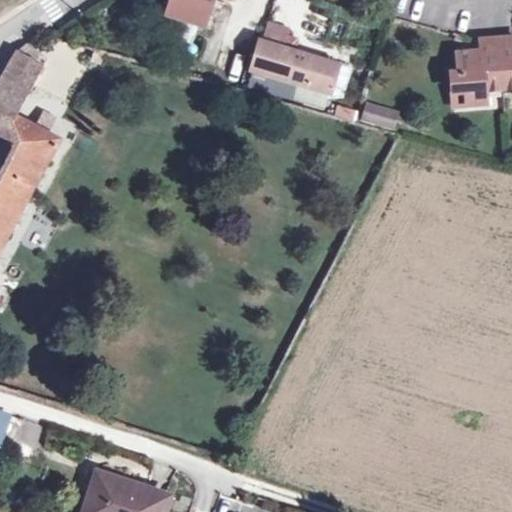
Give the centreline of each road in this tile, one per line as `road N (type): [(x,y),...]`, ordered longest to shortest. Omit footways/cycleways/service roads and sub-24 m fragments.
road 1 (residential): [(0,400),(211,474)]
road 2 (unknown): [(199,511),(211,474),(359,511)]
